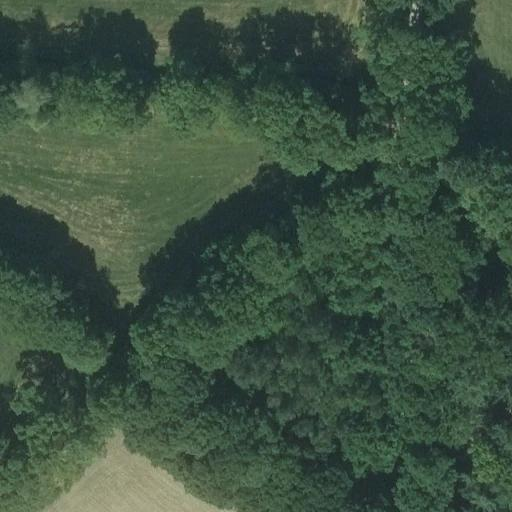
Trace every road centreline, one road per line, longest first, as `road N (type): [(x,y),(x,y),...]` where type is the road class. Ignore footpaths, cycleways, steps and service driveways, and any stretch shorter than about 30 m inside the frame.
road 1 (track): [(415,511),(408,189)]
road 2 (unclassified): [(408,189),(420,0)]
